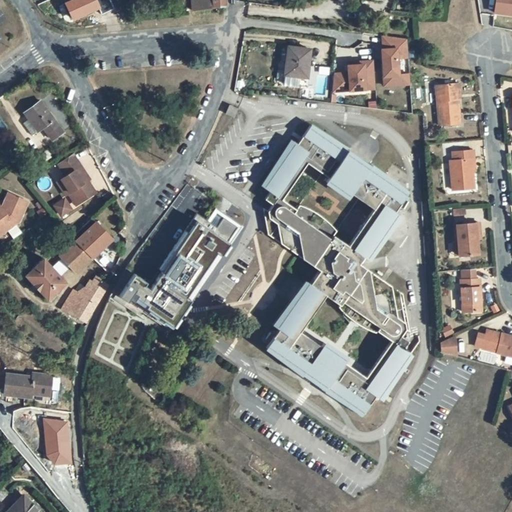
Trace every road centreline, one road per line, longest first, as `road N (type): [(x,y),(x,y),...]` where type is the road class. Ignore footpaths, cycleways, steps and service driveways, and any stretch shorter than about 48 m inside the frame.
road 1 (unclassified): [(58,50),(74,92),(149,216),(199,136),(230,37)]
road 2 (residential): [(511,308),(503,282),(487,48)]
road 3 (residential): [(230,37),(58,50)]
road 4 (residential): [(77,511),(0,417)]
